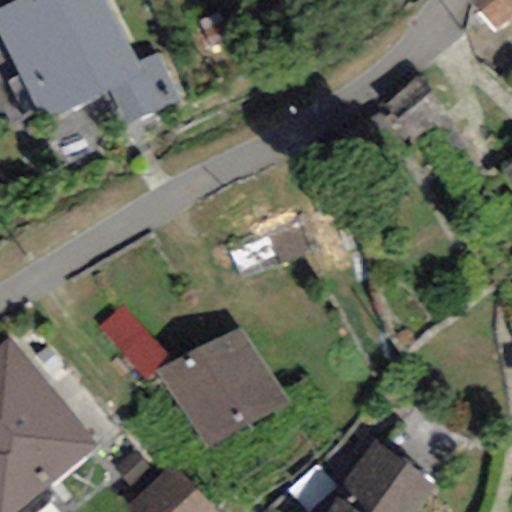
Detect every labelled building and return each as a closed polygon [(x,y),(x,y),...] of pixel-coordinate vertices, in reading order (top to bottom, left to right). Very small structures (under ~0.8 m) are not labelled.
[(102,0),(32,0),(0,16),(0,43),(43,130),(110,97),(126,131),(183,103),(160,56),(136,67),(102,0)] [(511,0),(469,0),(466,2),(495,39),(511,25),(511,0)] [(448,117),(414,81),(378,114),(412,151),(448,117)] [(511,173),(502,179),(511,194),(511,173)] [(242,330),(158,380),(205,457),(288,408),(242,330)] [(27,511),(98,454),(9,345),(0,352),(0,511),(27,511)] [(422,511),(436,492),(371,448),(332,506),(337,509),(335,511),(422,511)] [(210,511),(174,471),(128,511),(210,511)]
